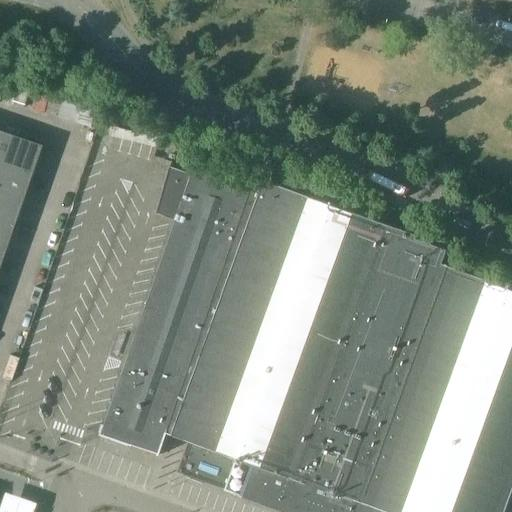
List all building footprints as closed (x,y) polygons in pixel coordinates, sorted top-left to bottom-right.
[(57,117),(57,115),(63,94),(50,90),(44,111),(43,113),(57,117)] [(0,164),(30,175),(40,146),(0,131),(0,164)] [(0,194),(21,202),(30,175),(0,164),(0,194)] [(191,172),(176,168),(168,166),(156,212),(175,218),(101,427),(99,427),(98,431),(100,431),(99,433),(158,454),(165,432),(188,441),(177,473),(286,511),(504,511),(511,491),(511,290),(442,265),(448,250),(415,239),(417,235),(264,178),(260,191),(193,167),(191,172)] [(21,202),(0,194),(0,225),(11,229),(21,202)] [(0,255),(2,256),(11,229),(0,225),(0,255)] [(32,511),(35,503),(3,493),(0,503),(0,511),(32,511)]
